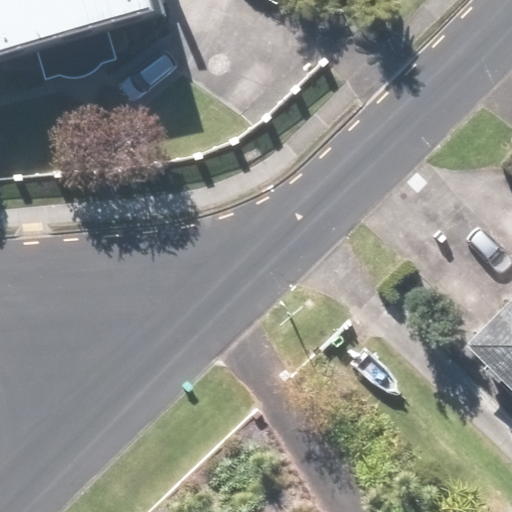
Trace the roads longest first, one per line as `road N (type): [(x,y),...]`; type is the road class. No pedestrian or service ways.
road 1 (residential): [(105,389),(511,14)]
road 2 (residential): [(105,389),(0,495)]
road 3 (residential): [(0,312),(48,324),(105,389)]
